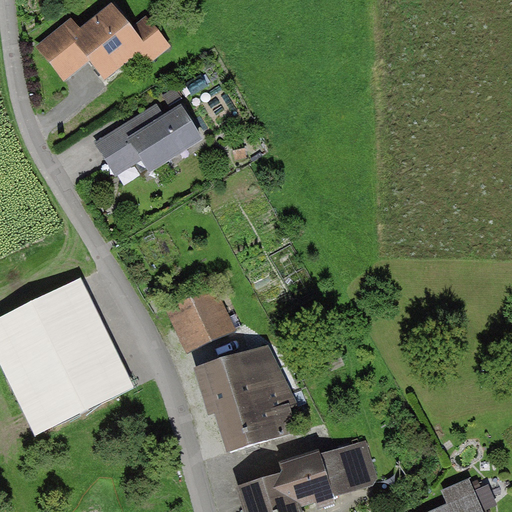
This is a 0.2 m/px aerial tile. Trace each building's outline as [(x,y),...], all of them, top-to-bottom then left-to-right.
[(71,24),(36,54),(62,83),(83,64),(102,85),(136,56),(148,71),(176,47),(147,15),(129,30),(107,6),(77,32),(71,24)] [(155,107),(93,146),(114,180),(136,166),(145,179),(201,144),(177,108),(162,118),(155,107)] [(0,309),(0,350),(33,429),(136,385),(87,272),(0,309)] [(214,291),(166,315),(187,359),(235,336),(214,291)] [(211,418),(224,454),(290,431),(283,412),(299,407),(268,348),(190,375),(205,420),(211,418)] [(233,490),(239,511),(326,511),(333,510),(331,500),(378,487),(366,445),(275,470),(277,478),(233,490)] [(449,511),(446,511),(481,511),(470,485),(443,496),(449,511)]
